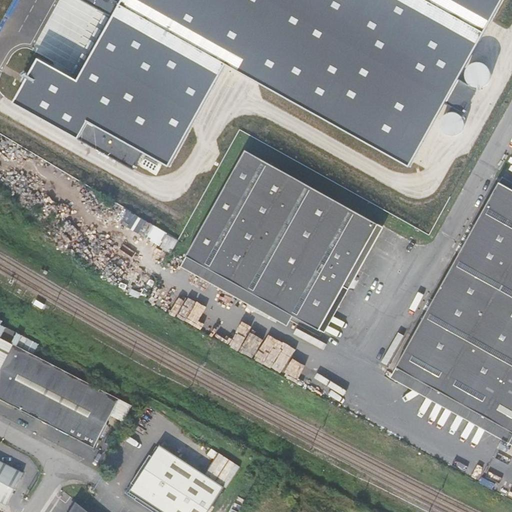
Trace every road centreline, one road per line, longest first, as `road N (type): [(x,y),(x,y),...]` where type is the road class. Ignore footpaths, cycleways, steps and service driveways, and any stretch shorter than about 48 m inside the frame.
road 1 (unknown): [(354,389),(511,469)]
road 2 (unclassified): [(27,511),(59,466),(0,433)]
